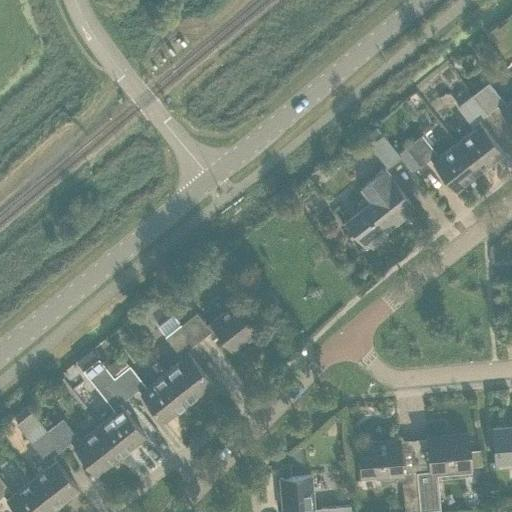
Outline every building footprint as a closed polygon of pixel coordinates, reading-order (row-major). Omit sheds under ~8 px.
[(511,97),(505,103),(488,81),(472,93),(487,112),(496,104),(499,108),(511,124),(511,97)] [(503,151),(477,119),(487,112),(472,93),(457,105),(474,128),(456,142),(479,171),(503,151)] [(400,156),(397,152),(382,133),(369,144),(387,167),(400,156)] [(438,156),(421,134),(397,152),(400,156),(412,171),(429,157),(455,190),(479,171),(456,142),(438,156)] [(346,220),(365,244),(414,206),(384,168),(361,186),(372,199),(346,220)] [(196,311),(180,323),(195,341),(214,326),(232,349),(257,329),(234,300),(205,323),(196,311)] [(180,323),(179,325),(172,316),(158,326),(165,335),(183,358),(165,372),(187,401),(211,382),(185,349),(195,341),(180,323)] [(129,364),(113,377),(128,395),(137,388),(163,420),(187,401),(165,372),(146,386),(129,364)] [(119,402),(128,395),(113,377),(98,388),(116,411),(97,425),(120,454),(145,435),(119,402)] [(16,422),(49,464),(30,478),(53,507),(78,488),(52,455),(61,448),(46,429),(31,410),(16,422)] [(96,473),(120,454),(97,425),(79,439),(62,417),(46,429),(61,448),(70,440),(96,473)] [(511,425),(492,427),(495,461),(511,459),(511,425)] [(432,489),(431,473),(471,469),(467,430),(426,433),(428,453),(414,454),(418,491),(432,489)] [(417,491),(418,491),(414,454),(400,455),(398,436),(358,439),(361,479),(379,477),(379,480),(401,478),(404,511),(411,511),(420,511),(417,491)] [(350,511),(349,504),(314,507),(311,474),(279,476),(282,511),(350,511)] [(6,497),(17,511),(46,511),(53,507),(30,478),(12,492),(0,476),(0,495),(3,493),(6,497)]
